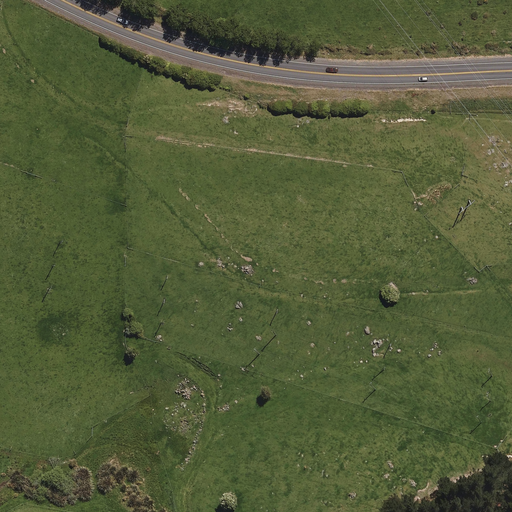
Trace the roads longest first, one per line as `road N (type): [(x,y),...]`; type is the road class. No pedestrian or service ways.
road 1 (track): [(511,197),(460,178),(310,150),(122,132),(59,95),(21,56),(0,16)]
road 2 (secondary): [(511,69),(329,71),(193,51),(68,0)]
